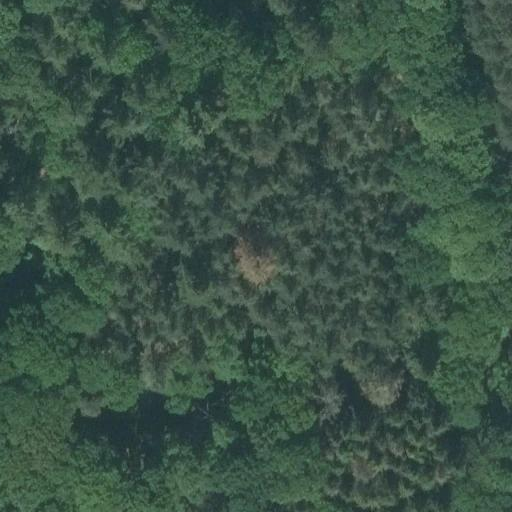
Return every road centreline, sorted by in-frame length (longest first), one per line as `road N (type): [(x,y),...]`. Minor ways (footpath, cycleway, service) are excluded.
road 1 (track): [(0,481),(201,430),(511,299)]
road 2 (track): [(510,511),(469,317),(429,0)]
